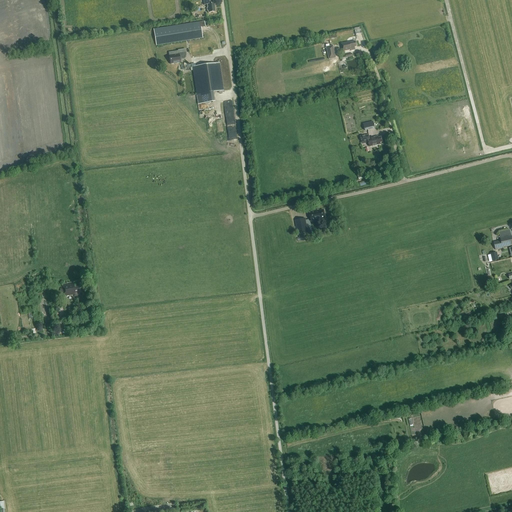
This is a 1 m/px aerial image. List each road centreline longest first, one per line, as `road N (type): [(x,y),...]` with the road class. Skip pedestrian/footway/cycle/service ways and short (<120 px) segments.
road 1 (unclassified): [(288,511),(222,0)]
road 2 (track): [(511,156),(250,217)]
